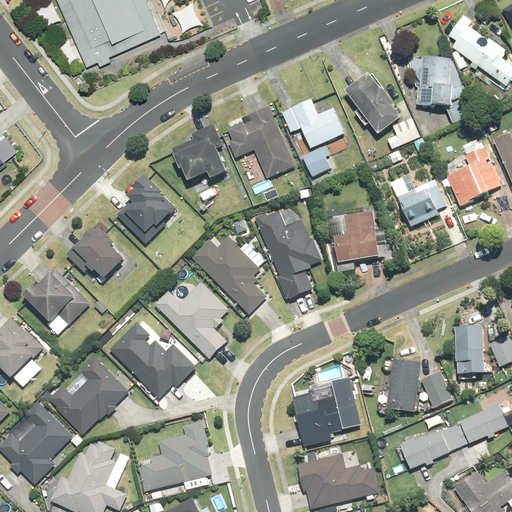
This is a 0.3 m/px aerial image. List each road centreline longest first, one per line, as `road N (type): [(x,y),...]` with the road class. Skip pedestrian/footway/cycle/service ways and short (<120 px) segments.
road 1 (residential): [(267,511),(247,403),(257,375),(287,351),(511,252)]
road 2 (residential): [(257,55),(185,88),(93,159)]
road 3 (residential): [(406,0),(257,55)]
road 4 (residential): [(0,38),(93,159)]
road 5 (residential): [(0,250),(93,159)]
road 6 (residential): [(257,55),(366,0)]
